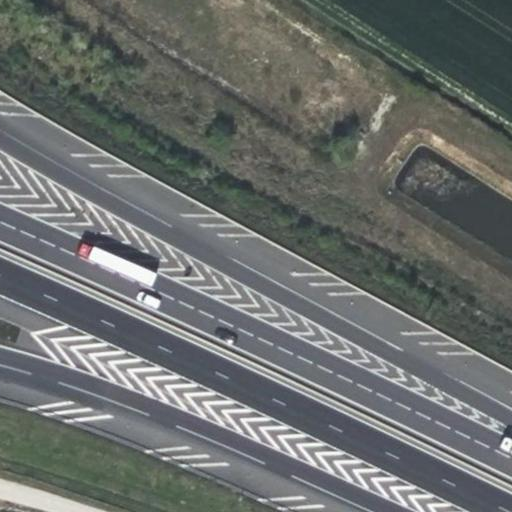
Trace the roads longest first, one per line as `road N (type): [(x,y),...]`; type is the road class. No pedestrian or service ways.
road 1 (motorway): [(511,419),(0,135)]
road 2 (motorway): [(511,457),(0,222)]
road 3 (motorway): [(0,278),(506,511)]
road 4 (motorway): [(0,358),(214,433),(391,511)]
